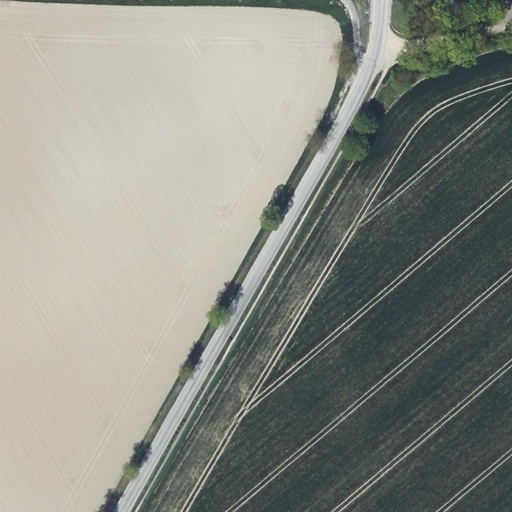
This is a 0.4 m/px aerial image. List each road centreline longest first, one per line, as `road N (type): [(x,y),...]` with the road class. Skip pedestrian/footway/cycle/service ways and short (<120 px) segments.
road 1 (tertiary): [(120,511),(355,93),(379,0)]
road 2 (track): [(511,23),(368,63)]
